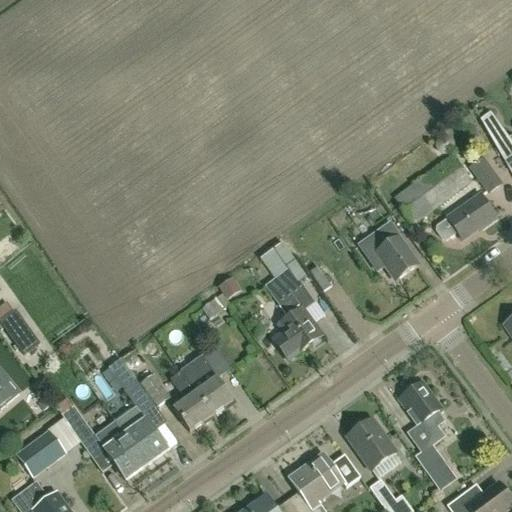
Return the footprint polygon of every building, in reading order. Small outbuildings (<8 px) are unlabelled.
[(511,138),(509,139),(491,114),(481,121),(480,122),(501,158),(511,149),(511,138)] [(395,200),(413,225),(472,182),(454,157),(395,200)] [(488,196),(503,186),(484,160),(469,170),(488,196)] [(436,233),(442,241),(446,242),(457,234),(462,242),(496,219),(480,197),(447,221),(448,221),(437,229),(436,233)] [(323,256),(313,243),(304,230),(284,243),(303,270),(313,284),(332,270),(323,256)] [(340,235),(327,244),(333,253),(346,244),(340,235)] [(397,282),(418,267),(410,255),(411,254),(400,238),(376,255),(385,268),(387,267),(397,282)] [(265,288),(275,302),(289,321),(281,327),(286,333),(273,343),(287,362),(299,354),(309,347),(313,349),(320,344),(319,340),(321,338),(302,312),(314,303),(300,284),(298,285),(297,285),(306,278),(283,244),(260,260),(275,281),(265,288)] [(242,293),(233,280),(219,290),(228,302),(242,293)] [(511,321),(503,328),(511,340),(511,321)] [(214,349),(192,366),(180,374),(181,374),(212,418),(234,402),(218,380),(230,372),(214,349)] [(174,412),(190,434),(204,424),(206,426),(212,421),(211,419),(212,418),(181,374),(170,381),(186,403),(174,412)] [(170,400),(154,376),(139,386),(154,406),(156,410),(170,400)] [(137,383),(124,393),(136,410),(117,424),(147,467),(167,453),(140,416),(154,406),(139,386),(137,383)] [(415,459),(433,484),(440,493),(439,494),(443,499),(460,487),(456,482),(457,482),(432,447),(444,439),(430,420),(442,411),(423,385),(399,403),(417,428),(407,435),(421,455),(415,459)] [(371,474),(396,455),(372,422),(347,440),(371,474)] [(85,423),(72,432),(87,454),(99,445),(126,483),(147,467),(117,424),(96,439),(85,423)] [(33,479),(65,455),(50,434),(17,458),(33,479)] [(324,511),(318,504),(343,486),(347,492),(362,481),(345,457),(331,468),(323,457),(288,481),(309,510),(305,511),(324,511)] [(385,511),(411,511),(402,498),(395,502),(381,483),(370,491),(385,511)] [(67,511),(55,496),(49,501),(37,484),(12,502),(19,511),(67,511)] [(508,511),(511,509),(511,504),(498,486),(477,502),(470,491),(446,509),(447,511),(508,511)] [(276,511),(266,497),(245,511),(276,511)]
